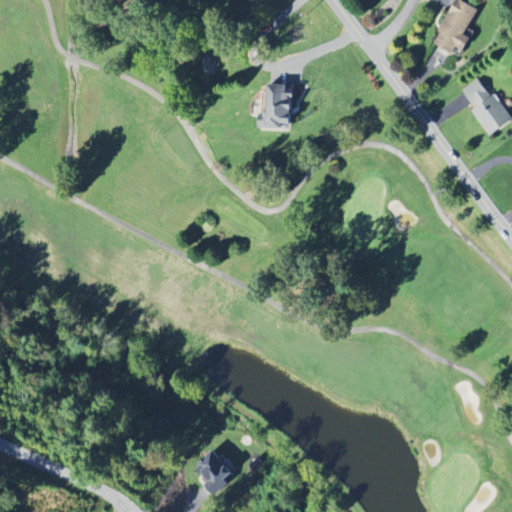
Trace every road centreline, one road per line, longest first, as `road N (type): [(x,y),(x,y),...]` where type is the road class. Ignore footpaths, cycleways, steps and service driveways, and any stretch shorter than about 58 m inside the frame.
road 1 (residential): [(511,241),(333,0)]
road 2 (residential): [(132,511),(0,444)]
